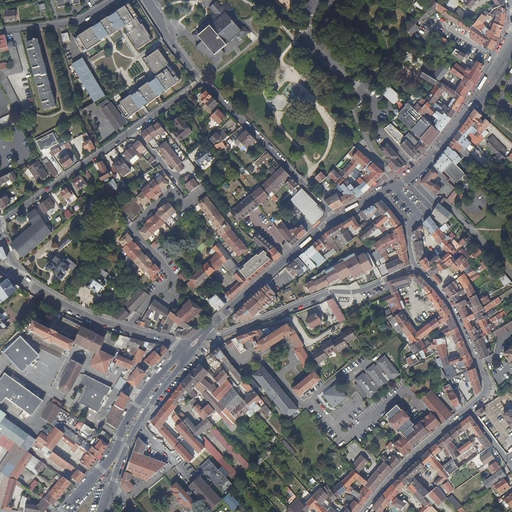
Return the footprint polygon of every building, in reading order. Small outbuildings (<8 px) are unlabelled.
[(447,9),(433,0),(422,10),(416,16),(423,23),(425,21),(432,14),(433,12),(434,11),(436,9),(438,11),(437,12),(439,13),(440,12),(442,14),(442,15),(447,9)] [(465,0),(463,4),(470,10),(470,9),(478,0),(493,0),(495,2),(496,4),(491,7),(492,10),(499,7),(504,5),(502,0),(465,0)] [(422,9),(424,4),(415,1),(413,6),(422,9)] [(250,33),(246,28),(242,28),(239,28),(235,24),(237,22),(239,21),(240,17),(234,10),(232,10),(226,3),(220,8),(215,2),(208,8),(213,14),(209,17),(210,20),(206,24),(206,26),(202,30),(200,29),(192,35),(200,44),(201,46),(197,49),(203,56),(205,54),(208,58),(211,59),(214,62),(217,63),(222,59),(222,55),(225,53),(221,50),(234,39),(239,35),(242,39),(250,33)] [(139,21),(137,18),(138,17),(130,5),(126,7),(125,6),(100,22),(101,23),(99,25),(107,37),(108,36),(109,37),(118,31),(117,30),(121,27),(122,28),(125,27),(129,33),(128,33),(128,34),(143,24),(142,24),(141,25),(139,21)] [(505,19),(505,12),(505,8),(505,6),(503,7),(503,8),(501,8),(500,12),(499,12),(495,20),(504,23),(505,19)] [(492,15),(496,10),(497,11),(499,7),(492,10),(488,14),(490,16),(491,17),(493,18),(495,18),(495,17),(492,15)] [(462,19),(447,9),(442,15),(448,19),(457,25),(458,24),(462,19)] [(16,21),(15,11),(5,12),(6,22),(16,21)] [(483,24),(490,16),(488,14),(485,17),(482,15),(477,20),(483,24)] [(421,26),(423,23),(416,16),(415,18),(404,28),(411,37),(420,27),(421,26)] [(475,37),(480,31),(478,29),(472,26),(471,27),(462,19),(458,24),(475,37)] [(484,25),(483,24),(477,20),(472,26),(478,29),(481,26),(483,27),(484,25)] [(430,29),(423,23),(421,26),(420,27),(427,33),(428,32),(430,29)] [(500,34),(502,30),(503,27),(494,23),(490,31),(497,36),(499,37),(500,34)] [(151,37),(143,24),(128,34),(135,44),(138,49),(151,41),(150,38),(151,37)] [(101,40),(107,37),(99,25),(93,28),(93,27),(78,36),(79,37),(75,40),(83,52),(86,50),(87,51),(102,42),(101,40)] [(447,40),(451,33),(444,29),(440,35),(447,40)] [(496,41),(482,32),(480,31),(475,37),(477,38),(478,37),(479,36),(486,40),(484,43),(483,44),(492,49),(496,43),(497,42),(496,41)] [(497,36),(490,31),(482,31),(482,32),(496,41),(497,42),(498,39),(499,37),(497,36)] [(70,41),(68,33),(61,34),(64,42),(70,41)] [(9,48),(7,44),(5,35),(0,36),(3,45),(0,46),(2,52),(9,50),(9,48)] [(446,41),(447,40),(440,35),(436,41),(443,46),(446,41)] [(47,72),(38,39),(26,42),(29,51),(33,67),(38,85),(45,109),(56,106),(51,89),(47,72)] [(459,46),(447,40),(445,45),(447,46),(450,48),(451,46),(457,49),(459,46)] [(12,89),(6,77),(22,71),(19,58),(15,46),(14,47),(9,48),(9,50),(11,56),(14,67),(7,69),(0,71),(0,80),(2,84),(18,115),(24,112),(12,89)] [(172,72),(167,64),(168,63),(159,50),(146,59),(149,64),(148,65),(154,74),(155,73),(158,76),(156,77),(157,79),(150,84),(149,82),(138,90),(139,91),(131,96),(131,95),(120,103),(120,104),(117,106),(121,113),(125,118),(129,116),(129,117),(140,109),(139,108),(147,103),(147,104),(159,97),(158,96),(165,91),(166,92),(178,83),(177,82),(180,80),(173,71),(172,72)] [(435,58),(427,53),(425,51),(422,55),(424,56),(425,57),(431,62),(435,58)] [(468,58),(471,54),(468,52),(466,55),(459,52),(458,55),(457,56),(463,60),(465,57),(468,58)] [(418,58),(416,56),(412,53),(409,56),(416,61),(418,58)] [(437,65),(440,61),(435,58),(431,62),(431,63),(433,64),(436,66),(437,65)] [(98,84),(82,59),(72,65),(74,68),(81,80),(86,89),(94,102),(95,102),(98,100),(105,96),(98,84)] [(453,67),(442,59),(440,61),(437,65),(439,66),(440,66),(441,66),(448,70),(449,71),(451,72),(455,74),(463,80),(462,82),(470,89),(474,82),(453,68),(453,67)] [(480,72),(484,65),(477,62),(476,63),(473,68),(480,72)] [(474,82),(480,72),(473,68),(471,71),(470,71),(469,72),(459,65),(456,64),(453,67),(453,68),(474,82)] [(448,70),(441,66),(440,66),(439,66),(437,65),(436,66),(434,69),(435,70),(434,72),(435,73),(434,75),(432,78),(439,82),(440,82),(441,79),(448,70)] [(419,78),(406,68),(400,75),(413,86),(419,78)] [(439,82),(432,78),(423,72),(420,76),(429,81),(432,83),(433,84),(436,86),(439,82)] [(464,98),(456,92),(450,88),(442,84),(440,82),(439,82),(436,86),(444,91),(454,98),(461,103),(464,98)] [(464,98),(470,89),(462,82),(456,92),(464,98)] [(401,98),(386,84),(379,91),(395,105),(401,98)] [(444,91),(436,86),(433,88),(430,93),(438,98),(444,91)] [(211,97),(205,91),(200,96),(202,98),(201,99),(205,103),(211,97)] [(437,101),(438,98),(430,93),(428,96),(426,99),(427,100),(434,105),(435,103),(437,101)] [(411,102),(415,97),(412,95),(407,101),(410,104),(411,102)] [(212,109),(218,103),(211,97),(205,103),(212,109)] [(443,115),(432,107),(426,101),(422,98),(421,100),(415,106),(411,102),(410,104),(424,117),(425,116),(424,115),(428,111),(429,112),(432,115),(436,118),(434,121),(436,124),(434,126),(441,132),(451,119),(444,113),(443,115)] [(455,112),(461,103),(454,98),(448,106),(448,107),(455,112)] [(125,118),(121,113),(119,115),(111,103),(110,103),(108,99),(99,106),(101,109),(102,110),(116,130),(119,128),(120,128),(121,130),(124,128),(123,126),(128,122),(125,118)] [(81,116),(97,106),(95,102),(94,102),(79,111),(81,116)] [(455,112),(448,107),(444,104),(441,108),(435,103),(434,105),(432,107),(443,115),(444,113),(451,119),(455,112)] [(434,126),(424,117),(410,104),(406,108),(413,114),(423,124),(417,131),(425,138),(423,140),(423,141),(424,143),(429,147),(441,132),(434,126)] [(192,120),(203,108),(202,106),(200,108),(190,118),(192,120)] [(413,114),(406,108),(402,112),(396,116),(403,122),(407,117),(409,119),(413,114)] [(226,117),(218,109),(209,118),(211,119),(213,117),(216,120),(218,122),(220,124),(226,117)] [(480,137),(489,126),(491,124),(487,120),(484,123),(480,119),(482,116),(476,110),(460,131),(469,140),(470,140),(474,143),(477,140),(478,141),(481,138),(480,137)] [(179,142),(192,131),(186,124),(185,124),(179,116),(173,121),(179,129),(173,134),(179,142)] [(166,132),(158,122),(152,127),(159,135),(160,136),(165,132),(166,132)] [(409,133),(412,130),(405,123),(398,131),(407,141),(423,156),(424,154),(429,147),(424,143),(423,141),(423,140),(422,139),(420,141),(419,143),(418,141),(409,133)] [(407,141),(398,131),(391,124),(384,129),(389,135),(394,140),(401,146),(407,141)] [(159,135),(152,127),(151,125),(146,130),(153,139),(159,135)] [(153,139),(146,130),(140,134),(148,143),(153,139)] [(255,140),(246,130),(235,141),(241,147),(244,144),(247,148),(255,140)] [(227,137),(229,135),(225,131),(220,136),(221,137),(217,141),(218,142),(222,140),(227,137)] [(466,144),(469,140),(460,131),(460,132),(455,138),(473,156),(477,160),(480,164),(483,161),(472,151),(470,149),(466,144)] [(217,141),(221,137),(220,136),(216,132),(210,138),(215,143),(217,141)] [(217,149),(225,145),(225,144),(229,141),(227,137),(222,140),(218,142),(210,146),(214,152),(215,152),(217,149)] [(497,169),(502,164),(504,166),(507,162),(509,165),(511,162),(511,155),(510,158),(509,156),(507,159),(504,156),(508,152),(493,137),(488,142),(490,143),(500,154),(497,156),(492,162),(481,150),(480,151),(484,156),(485,157),(496,168),(497,169)] [(477,160),(473,156),(455,138),(449,146),(456,152),(458,154),(460,151),(464,154),(465,155),(474,164),(477,160)] [(94,148),(90,140),(89,141),(86,142),(83,144),(85,149),(88,147),(89,151),(94,148)] [(145,149),(139,141),(138,141),(133,145),(140,154),(145,149)] [(423,156),(407,141),(401,146),(414,159),(415,159),(418,159),(423,156)] [(162,153),(170,147),(165,142),(159,146),(157,147),(162,153)] [(500,154),(490,143),(487,146),(497,156),(500,154)] [(140,154),(133,145),(127,151),(122,155),(127,160),(128,159),(129,161),(137,154),(139,156),(141,154),(140,154)] [(452,160),(458,154),(456,152),(449,146),(445,151),(445,152),(452,160)] [(52,156),(60,151),(58,147),(50,152),(52,156)] [(175,155),(170,147),(162,153),(161,154),(165,158),(164,159),(166,162),(175,155)] [(352,157),(358,150),(354,147),(352,149),(348,154),(352,158),(352,157)] [(213,157),(211,155),(212,154),(208,148),(194,159),(198,165),(205,160),(207,162),(213,157)] [(365,167),(371,161),(369,159),(367,161),(365,160),(363,162),(362,161),(360,163),(359,162),(360,161),(357,159),(362,154),(358,150),(352,157),(354,158),(355,159),(353,161),(352,160),(350,163),(356,168),(359,170),(363,166),(365,167)] [(405,164),(398,157),(395,153),(393,151),(389,155),(394,155),(387,162),(389,164),(397,157),(404,164),(405,164)] [(452,160),(445,152),(434,166),(442,174),(446,171),(458,183),(463,178),(466,181),(470,177),(469,177),(467,174),(461,168),(457,164),(452,160)] [(369,159),(362,154),(357,159),(360,161),(359,162),(360,163),(362,161),(363,162),(365,160),(367,161),(369,159)] [(65,168),(73,163),(68,155),(63,159),(61,155),(57,158),(58,158),(65,168)] [(181,162),(175,155),(166,162),(168,165),(170,164),(173,168),(174,167),(177,165),(180,163),(181,162)] [(261,171),(271,162),(264,155),(254,164),(261,171)] [(404,164),(397,157),(389,164),(394,169),(396,171),(406,166),(406,165),(405,164),(404,164)] [(128,167),(121,158),(112,165),(119,174),(128,167)] [(58,175),(47,159),(43,162),(54,178),(58,175)] [(152,166),(150,164),(147,161),(146,159),(143,162),(151,171),(155,169),(152,166)] [(106,171),(102,161),(97,163),(102,173),(106,171)] [(381,170),(371,161),(365,167),(366,169),(369,171),(367,173),(376,182),(384,173),(381,170)] [(46,176),(41,170),(42,169),(38,162),(28,169),(38,182),(46,176)] [(346,179),(356,168),(350,163),(342,172),(340,175),(340,176),(335,182),(338,184),(340,187),(345,182),(350,191),(352,189),(357,198),(365,193),(370,187),(361,177),(358,180),(361,184),(354,188),(353,186),(352,184),(354,183),(352,180),(350,181),(348,179),(347,180),(346,179)] [(291,177),(279,164),(276,167),(275,165),(263,176),(267,180),(260,187),(267,194),(291,177)] [(253,170),(249,165),(245,169),(249,174),(253,170)] [(340,175),(342,172),(337,166),(328,175),(334,180),(335,182),(340,176),(340,175)] [(489,173),(483,167),(482,169),(488,175),(490,174),(489,173)] [(376,182),(367,173),(369,171),(366,169),(363,172),(365,174),(361,177),(370,187),(376,182)] [(246,179),(244,173),(245,172),(243,170),(236,178),(241,184),(246,179)] [(434,180),(438,175),(436,174),(436,173),(431,170),(421,183),(434,193),(435,194),(441,188),(437,184),(435,186),(430,182),(433,179),(434,180)] [(16,177),(12,172),(0,178),(0,181),(2,185),(12,179),(13,180),(16,177)] [(320,183),(326,177),(321,172),(315,178),(320,183)] [(166,181),(169,178),(165,173),(155,181),(162,189),(162,190),(168,185),(166,181)] [(84,181),(80,176),(72,181),(76,186),(84,181)] [(298,184),(291,177),(267,194),(269,196),(274,202),(277,199),(274,195),(285,185),(290,190),(298,184)] [(199,185),(193,178),(192,178),(189,181),(186,183),(185,184),(190,191),(199,185)] [(120,190),(113,179),(111,180),(119,191),(120,190)] [(119,191),(111,180),(108,182),(107,184),(115,194),(119,191)] [(162,189),(155,181),(154,180),(148,186),(157,197),(160,194),(158,192),(162,189)] [(79,190),(87,184),(84,181),(76,186),(79,190)] [(348,203),(357,198),(352,189),(350,191),(345,182),(340,187),(338,184),(334,188),(338,192),(339,191),(342,193),(343,193),(344,195),(342,197),(340,195),(339,196),(337,194),(324,201),(333,210),(348,203)] [(157,197),(148,186),(142,191),(143,192),(150,200),(153,197),(155,199),(157,197)] [(74,194),(69,187),(67,188),(65,188),(63,190),(63,191),(61,192),(67,201),(70,199),(69,197),(72,195),(74,194)] [(269,196),(267,194),(260,187),(250,195),(258,205),(261,203),(263,205),(268,201),(266,199),(269,196)] [(300,226),(301,225),(307,231),(324,215),(325,212),(314,202),(301,188),(283,207),(286,211),(288,213),(292,217),(296,221),(299,219),(301,221),(298,224),(300,226)] [(459,197),(462,194),(457,190),(449,198),(454,203),(459,197)] [(15,201),(15,200),(15,199),(15,198),(14,198),(13,197),(12,197),(10,198),(9,199),(4,192),(0,194),(0,204),(3,209),(11,204),(14,202),(15,201)] [(150,200),(143,192),(134,199),(139,205),(141,202),(144,205),(150,200)] [(238,222),(258,205),(250,195),(230,212),(238,222)] [(86,203),(82,197),(77,199),(82,206),(86,203)] [(211,202),(207,197),(198,203),(202,209),(211,202)] [(143,209),(139,205),(134,199),(133,198),(122,208),(131,220),(137,215),(137,214),(143,209)] [(54,209),(47,200),(39,206),(45,214),(51,209),(52,210),(54,209)] [(384,214),(390,209),(388,207),(381,200),(372,205),(360,213),(359,213),(364,219),(366,220),(372,216),(374,218),(379,215),(380,217),(374,223),(378,228),(383,224),(388,219),(384,214)] [(176,212),(168,202),(165,205),(163,203),(160,206),(170,217),(176,212)] [(206,214),(215,207),(211,202),(202,209),(206,214)] [(454,216),(452,214),(448,209),(445,207),(439,203),(437,207),(434,211),(433,214),(437,217),(436,219),(442,224),(441,225),(442,226),(445,224),(447,222),(453,217),(454,216)] [(170,217),(160,206),(157,208),(159,210),(156,213),(157,214),(164,222),(170,217)] [(210,219),(219,212),(215,207),(206,214),(210,219)] [(398,220),(395,215),(390,210),(390,209),(384,214),(388,219),(383,224),(387,230),(391,226),(388,222),(389,221),(391,223),(390,224),(391,225),(392,224),(394,226),(396,229),(402,226),(398,220)] [(24,257),(52,233),(36,210),(27,216),(34,225),(27,231),(12,244),(24,257)] [(214,224),(223,218),(219,212),(210,219),(214,224)] [(164,222),(157,214),(153,217),(151,215),(148,217),(158,229),(164,223),(164,222)] [(439,229),(441,228),(438,225),(434,222),(431,216),(429,218),(425,222),(424,224),(430,231),(430,232),(433,235),(439,229)] [(133,223),(128,217),(124,221),(129,227),(133,223)] [(158,229),(148,217),(146,220),(147,222),(144,225),(145,226),(152,234),(158,229)] [(287,227),(284,224),(283,223),(279,217),(273,222),(279,230),(286,239),(286,240),(287,241),(287,242),(282,246),(286,251),(300,239),(294,233),(293,234),(292,234),(287,227)] [(359,226),(358,223),(355,220),(354,217),(350,219),(343,223),(347,230),(348,232),(348,233),(360,226),(359,226)] [(218,230),(227,223),(223,218),(214,224),(218,230)] [(363,232),(369,226),(366,222),(359,226),(360,226),(360,228),(363,232)] [(451,226),(447,222),(445,224),(442,226),(441,228),(439,229),(443,233),(448,228),(449,228),(451,226)] [(222,236),(231,229),(231,228),(227,223),(218,230),(217,230),(222,236)] [(347,230),(343,223),(341,224),(334,229),(338,234),(339,237),(343,234),(348,232),(347,230)] [(370,235),(378,228),(374,223),(369,226),(363,232),(359,235),(364,240),(366,239),(368,241),(369,240),(372,237),(370,235)] [(300,239),(308,232),(307,231),(301,225),(300,226),(295,231),(290,225),(287,227),(292,234),(293,234),(294,233),(300,239)] [(152,234),(145,226),(139,231),(146,240),(152,235),(152,234)] [(405,241),(404,235),(402,226),(396,229),(395,230),(393,231),(394,233),(390,235),(393,241),(396,239),(398,246),(406,242),(405,241)] [(422,239),(421,232),(421,231),(421,230),(423,230),(421,226),(421,227),(416,230),(412,233),(413,236),(415,242),(423,241),(422,239)] [(226,241),(235,234),(231,229),(222,236),(226,241)] [(340,250),(333,240),(334,240),(332,238),(336,235),(338,234),(334,229),(327,232),(323,237),(327,242),(329,243),(333,249),(336,253),(339,251),(340,250)] [(436,240),(443,233),(439,229),(433,235),(434,238),(436,240)] [(467,234),(462,229),(457,234),(460,237),(464,233),(466,235),(467,234)] [(276,249),(253,230),(248,235),(258,245),(260,247),(263,249),(268,254),(267,255),(271,258),(275,254),(273,253),(276,249)] [(352,240),(353,240),(349,235),(348,233),(348,232),(343,234),(339,237),(340,238),(343,242),(345,246),(351,241),(352,240)] [(440,244),(448,237),(445,234),(444,235),(443,233),(436,240),(439,244),(440,244)] [(131,241),(133,240),(128,234),(124,237),(121,235),(116,240),(118,242),(119,241),(124,247),(131,241)] [(230,246),(239,239),(235,234),(226,241),(230,246)] [(370,244),(368,241),(366,239),(364,240),(359,235),(356,237),(353,240),(354,241),(355,241),(359,245),(361,242),(365,247),(370,244)] [(393,241),(390,235),(380,240),(379,241),(373,246),(376,251),(383,246),(388,244),(391,242),(393,241)] [(453,239),(449,235),(448,236),(448,237),(440,244),(444,248),(449,243),(453,239)] [(60,249),(72,239),(69,236),(57,246),(60,249)] [(463,245),(470,239),(467,236),(461,241),(460,242),(463,245)] [(345,246),(343,242),(340,238),(335,241),(339,247),(341,250),(343,248),(345,247),(345,246)] [(154,248),(160,242),(159,241),(157,239),(151,245),(154,248)] [(234,251),(244,244),(240,239),(239,239),(230,246),(234,251)] [(324,245),(320,239),(316,243),(313,245),(318,251),(324,245)] [(407,254),(407,251),(407,250),(407,247),(406,242),(398,246),(396,239),(393,241),(391,242),(388,244),(383,246),(376,251),(369,255),(371,258),(379,253),(380,254),(382,252),(385,251),(389,248),(393,246),(395,245),(400,259),(385,266),(389,274),(409,265),(407,254)] [(461,247),(455,240),(450,244),(445,249),(445,250),(449,253),(450,253),(452,255),(461,247)] [(128,255),(139,245),(137,242),(134,244),(131,241),(124,247),(122,249),(128,255)] [(424,246),(423,241),(415,242),(415,243),(416,249),(416,252),(424,250),(424,246)] [(333,249),(329,243),(327,242),(324,245),(330,251),(333,249)] [(239,268),(230,256),(219,243),(215,246),(212,249),(209,251),(214,257),(217,255),(223,263),(233,275),(234,277),(239,282),(226,294),(231,300),(250,283),(241,270),(239,268)] [(248,249),(244,244),(234,251),(238,256),(248,249)] [(134,261),(143,253),(139,250),(142,248),(139,245),(128,255),(134,261)] [(321,254),(319,252),(318,251),(313,245),(308,250),(305,252),(311,260),(317,266),(321,263),(314,255),(316,253),(318,256),(321,254)] [(376,251),(373,246),(372,245),(364,250),(362,251),(365,255),(367,257),(369,255),(376,251)] [(478,255),(482,251),(479,247),(474,252),(474,253),(472,254),(473,254),(476,257),(478,255)] [(250,283),(274,262),(271,258),(267,255),(268,254),(263,249),(254,258),(241,270),(250,283)] [(274,262),(282,255),(276,249),(273,253),(275,254),(271,258),(274,262)] [(327,259),(334,254),(336,253),(333,249),(330,251),(323,257),(326,260),(327,259)] [(427,257),(425,254),(424,252),(424,250),(416,252),(417,257),(418,258),(419,260),(420,262),(427,257)] [(317,266),(311,260),(305,252),(300,257),(312,270),(317,266)] [(366,260),(362,252),(354,257),(357,264),(366,260)] [(467,260),(470,256),(469,255),(467,252),(463,256),(458,262),(461,266),(462,265),(467,260)] [(139,267),(150,257),(148,254),(146,256),(143,253),(134,261),(139,267)] [(445,263),(453,257),(452,255),(450,253),(449,253),(444,256),(441,259),(445,263)] [(223,263),(217,255),(214,257),(221,265),(223,263)] [(437,263),(441,259),(439,256),(436,258),(434,259),(436,262),(433,264),(434,265),(437,263)] [(147,272),(154,265),(151,262),(153,260),(150,257),(139,267),(145,273),(147,272)] [(216,270),(221,265),(214,257),(202,269),(209,276),(216,270)] [(357,264),(354,257),(344,261),(352,278),(352,279),(362,274),(357,264)] [(433,264),(431,261),(430,261),(429,260),(427,257),(420,262),(422,264),(425,269),(427,271),(431,268),(433,267),(434,265),(433,264)] [(451,266),(457,261),(453,257),(445,263),(448,267),(450,265),(451,266)] [(487,263),(491,261),(488,257),(481,263),(483,266),(486,264),(487,263)] [(291,277),(304,267),(298,259),(285,269),(291,277)] [(441,272),(448,267),(445,263),(441,259),(437,263),(434,265),(440,271),(441,272)] [(63,273),(69,268),(66,265),(67,264),(65,262),(63,263),(60,260),(52,269),(56,273),(57,273),(58,274),(57,275),(61,278),(64,274),(63,273)] [(371,270),(366,260),(357,264),(362,274),(371,270)] [(469,263),(467,260),(462,265),(461,266),(460,267),(460,269),(462,272),(465,270),(470,266),(471,265),(469,263)] [(352,278),(344,261),(331,268),(339,282),(339,284),(352,278)] [(461,266),(458,262),(457,261),(451,266),(456,271),(460,269),(460,267),(461,266)] [(156,274),(160,270),(155,264),(154,265),(147,272),(152,278),(150,279),(153,282),(158,277),(156,274)] [(436,275),(440,271),(434,265),(433,267),(431,268),(427,271),(428,272),(437,283),(440,280),(436,275)] [(473,271),(470,266),(465,270),(467,274),(473,271)] [(339,282),(331,268),(321,273),(328,285),(329,287),(339,282)] [(209,276),(202,269),(190,279),(191,281),(197,287),(203,282),(206,279),(209,276)] [(188,277),(183,272),(177,276),(183,283),(188,277)] [(328,285),(322,273),(309,280),(310,281),(315,291),(316,292),(328,285)] [(480,276),(478,273),(476,275),(475,274),(470,276),(470,275),(468,276),(470,279),(472,281),(480,276)] [(411,281),(411,274),(387,282),(392,294),(397,292),(398,291),(397,288),(396,286),(403,284),(411,281)] [(471,285),(465,274),(459,278),(465,289),(469,286),(471,285)] [(428,284),(420,276),(415,275),(415,280),(419,285),(422,289),(429,284),(428,284)] [(224,282),(218,276),(214,281),(219,286),(224,282)] [(101,292),(106,285),(95,278),(90,285),(89,284),(88,284),(87,285),(86,286),(86,287),(87,288),(88,289),(89,289),(90,288),(91,288),(98,292),(97,293),(97,294),(97,295),(98,295),(98,296),(99,296),(100,296),(101,296),(101,295),(102,294),(101,293),(101,292)] [(197,287),(191,281),(188,284),(193,290),(197,287)] [(315,291),(310,281),(303,284),(308,294),(315,291)] [(460,291),(457,286),(454,282),(453,282),(449,285),(448,285),(447,285),(442,288),(445,292),(448,294),(451,298),(451,297),(456,293),(460,291)] [(435,291),(433,289),(429,284),(422,289),(424,292),(428,296),(432,293),(435,291)] [(477,295),(474,290),(471,285),(469,286),(465,289),(466,290),(470,297),(470,298),(477,295)] [(0,296),(3,301),(19,288),(20,288),(17,286),(12,289),(10,287),(0,294),(0,296)] [(274,300),(264,286),(259,290),(271,303),(269,304),(271,306),(276,302),(274,300)] [(124,321),(149,295),(140,288),(139,289),(139,290),(113,317),(124,321)] [(271,303),(259,290),(251,297),(261,309),(262,310),(271,303)] [(460,299),(458,296),(460,295),(461,296),(462,295),(466,293),(463,290),(461,292),(460,291),(456,293),(451,297),(453,300),(454,302),(458,300),(460,299)] [(395,301),(395,300),(401,297),(400,295),(398,291),(397,292),(392,294),(389,295),(380,300),(383,307),(384,306),(388,304),(389,304),(390,303),(395,301)] [(442,300),(441,298),(436,292),(435,291),(432,293),(428,296),(426,297),(432,304),(434,306),(442,300)] [(227,304),(222,298),(217,293),(215,294),(213,293),(207,298),(209,300),(208,301),(218,311),(227,304)] [(231,300),(226,294),(222,298),(227,304),(231,300)] [(482,305),(480,299),(478,296),(479,295),(479,294),(477,295),(470,298),(471,300),(468,302),(468,303),(468,305),(469,305),(472,304),(475,308),(482,305)] [(490,301),(487,295),(483,298),(480,299),(482,305),(490,301)] [(261,309),(251,297),(241,305),(242,306),(251,317),(261,309)] [(405,308),(401,297),(395,300),(395,301),(390,303),(389,304),(392,312),(393,312),(400,309),(401,310),(405,308)] [(502,301),(499,297),(493,301),(495,306),(502,301)] [(340,308),(334,299),(334,298),(333,298),(330,300),(321,304),(318,305),(320,310),(327,307),(328,307),(329,307),(331,306),(332,307),(338,318),(341,323),(343,322),(347,319),(346,318),(344,315),(340,308)] [(187,324),(203,309),(190,300),(183,307),(184,308),(176,315),(187,324)] [(437,310),(445,304),(443,300),(442,300),(434,306),(437,309),(437,310)] [(465,306),(468,305),(468,303),(468,302),(466,300),(460,303),(456,304),(458,307),(459,310),(461,313),(463,318),(463,319),(473,314),(472,312),(471,313),(471,312),(468,313),(465,306)] [(150,320),(146,318),(153,308),(160,313),(163,309),(162,308),(163,307),(154,301),(145,314),(141,321),(145,322),(143,327),(147,328),(150,320)] [(484,316),(483,314),(495,306),(493,301),(489,304),(483,308),(483,309),(482,310),(475,313),(473,314),(463,319),(465,324),(467,328),(469,332),(476,329),(474,324),(473,323),(471,325),(469,322),(471,321),(471,320),(473,319),(473,317),(474,317),(477,322),(476,323),(478,326),(480,325),(479,321),(485,318),(486,320),(488,318),(486,315),(484,316)] [(443,311),(448,308),(448,307),(445,304),(437,310),(439,312),(441,314),(443,317),(446,314),(443,311)] [(475,313),(482,310),(483,309),(483,308),(482,305),(475,308),(472,304),(469,305),(470,308),(471,308),(472,309),(473,309),(475,313)] [(253,319),(251,317),(242,306),(232,315),(235,324),(239,322),(240,324),(253,319)] [(170,313),(167,310),(163,307),(162,308),(163,309),(160,313),(164,316),(164,317),(163,319),(157,331),(161,333),(164,325),(167,316),(170,313)] [(447,319),(452,315),(451,312),(448,308),(443,311),(446,314),(443,317),(441,314),(438,317),(437,318),(441,324),(447,319)] [(187,324),(176,315),(170,311),(170,313),(167,316),(181,326),(184,328),(181,332),(179,332),(177,331),(176,332),(175,333),(175,337),(186,338),(189,337),(190,337),(197,331),(187,324)] [(404,327),(410,322),(407,318),(402,311),(392,315),(393,318),(390,321),(392,324),(395,327),(395,328),(400,324),(403,328),(404,327)] [(499,320),(505,316),(502,312),(495,316),(496,318),(498,320),(499,320)] [(322,320),(318,314),(315,316),(314,315),(305,321),(308,325),(306,326),(308,328),(309,327),(310,329),(320,323),(319,322),(322,320)] [(457,327),(457,325),(453,317),(452,315),(447,319),(441,324),(439,325),(440,327),(447,323),(449,327),(443,330),(444,332),(437,335),(433,336),(433,338),(442,335),(445,335),(447,335),(446,333),(457,327)] [(103,338),(63,318),(55,333),(31,321),(28,326),(26,325),(24,329),(36,334),(43,339),(43,340),(50,343),(51,342),(64,349),(67,350),(71,345),(72,342),(95,354),(89,366),(104,374),(105,372),(107,373),(107,372),(108,372),(109,371),(114,363),(129,370),(134,363),(131,362),(116,354),(115,359),(113,363),(110,361),(112,358),(97,350),(103,338)] [(441,324),(437,318),(433,321),(429,323),(433,330),(439,325),(441,324)] [(489,326),(486,320),(485,318),(479,321),(480,325),(482,328),(485,327),(486,329),(489,327),(489,326)] [(511,328),(511,320),(507,324),(494,332),(495,334),(496,337),(497,338),(511,329),(511,328)] [(247,341),(252,339),(257,347),(256,347),(259,351),(262,349),(263,351),(269,347),(280,340),(288,335),(292,333),(293,335),(290,337),(297,348),(298,350),(296,351),(303,362),(306,368),(313,364),(304,349),(303,347),(305,346),(301,340),(296,330),(294,328),(290,321),(285,323),(284,325),(277,328),(271,332),(263,337),(259,330),(254,332),(252,332),(245,335),(235,339),(228,342),(226,343),(229,348),(232,345),(234,343),(242,352),(247,350),(244,347),(245,346),(243,343),(247,341)] [(416,331),(414,328),(414,327),(413,326),(411,324),(411,323),(410,322),(404,327),(403,328),(398,332),(399,333),(401,336),(405,333),(408,337),(416,331)] [(421,339),(430,332),(433,330),(429,323),(427,325),(420,330),(417,332),(418,334),(410,340),(413,344),(417,342),(421,339)] [(491,334),(492,333),(491,330),(496,327),(493,323),(489,326),(489,327),(486,329),(485,327),(482,328),(482,329),(483,331),(484,333),(480,335),(479,334),(472,338),(473,338),(474,341),(475,342),(484,337),(486,336),(491,334)] [(357,337),(355,333),(354,332),(352,327),(342,333),(343,335),(348,343),(357,337)] [(452,335),(460,331),(457,327),(446,333),(447,335),(448,337),(451,335),(452,335)] [(479,334),(477,330),(476,329),(469,332),(471,335),(472,338),(479,334)] [(410,340),(418,334),(417,332),(416,331),(408,337),(410,339),(410,340)] [(463,340),(461,336),(461,335),(460,331),(452,335),(453,337),(456,343),(463,340)] [(64,349),(51,342),(50,343),(43,340),(43,339),(36,334),(30,344),(55,357),(59,359),(64,349)] [(349,345),(348,343),(343,335),(333,341),(338,349),(339,351),(349,345)] [(34,359),(35,355),(36,354),(19,336),(11,344),(18,351),(11,358),(13,360),(11,362),(21,372),(24,369),(22,367),(24,366),(25,367),(34,359)] [(488,341),(486,336),(484,337),(475,342),(478,348),(479,350),(486,346),(486,345),(487,344),(486,342),(488,341)] [(142,347),(143,341),(139,340),(129,337),(127,345),(131,346),(130,350),(135,353),(137,349),(138,348),(140,347),(142,347)] [(446,343),(445,337),(434,340),(434,342),(431,343),(432,346),(436,345),(438,344),(446,343)] [(333,341),(332,339),(322,345),(323,347),(328,355),(338,349),(333,341)] [(427,345),(425,342),(423,343),(421,339),(417,342),(420,346),(422,348),(427,345)] [(458,348),(465,345),(463,341),(463,340),(456,343),(456,344),(458,348)] [(153,349),(155,344),(143,341),(142,347),(140,347),(138,348),(137,349),(135,353),(131,362),(134,363),(135,363),(138,364),(144,353),(140,351),(143,347),(144,348),(147,349),(148,349),(149,350),(149,351),(148,352),(150,354),(143,361),(150,367),(159,357),(153,352),(153,349)] [(11,358),(18,351),(11,344),(10,342),(0,351),(0,367),(9,360),(11,358)] [(422,348),(420,346),(417,342),(413,344),(410,347),(414,352),(415,352),(422,348)] [(242,352),(234,343),(232,345),(240,354),(242,352)] [(447,353),(446,343),(438,344),(436,345),(438,351),(439,354),(438,354),(438,356),(440,355),(440,358),(447,355),(447,353)] [(468,353),(466,348),(465,345),(458,348),(460,352),(461,356),(468,353)] [(159,357),(167,350),(162,346),(161,346),(159,348),(158,347),(155,349),(153,349),(153,352),(159,357)] [(489,353),(493,352),(492,350),(491,350),(490,348),(487,349),(486,346),(479,350),(480,351),(482,356),(483,359),(484,359),(490,355),(489,353)] [(224,353),(221,349),(219,347),(218,348),(210,355),(215,361),(218,358),(219,357),(222,359),(226,356),(224,353)] [(328,355),(323,347),(313,353),(319,363),(329,357),(328,355)] [(464,362),(471,358),(469,353),(468,353),(461,356),(462,357),(457,359),(456,358),(455,358),(455,357),(449,360),(450,364),(451,365),(455,363),(463,360),(464,362)] [(209,365),(215,361),(210,355),(207,358),(201,363),(208,372),(211,368),(209,365)] [(381,389),(389,383),(388,382),(391,380),(392,381),(400,374),(385,355),(377,362),(378,363),(375,366),(374,364),(366,370),(367,372),(364,374),(363,373),(355,380),(357,382),(354,385),(365,398),(368,396),(370,399),(379,392),(377,391),(380,388),(381,389)] [(449,364),(448,360),(447,355),(440,358),(442,364),(443,365),(443,366),(449,364)] [(233,365),(231,362),(227,358),(226,356),(222,359),(230,368),(231,366),(232,366),(233,365)] [(413,363),(410,357),(406,359),(407,360),(409,365),(410,366),(415,363),(415,362),(413,363)] [(477,374),(476,369),(475,367),(474,364),(472,360),(471,358),(464,362),(467,371),(464,372),(467,381),(471,380),(476,395),(477,394),(482,389),(480,385),(478,377),(477,374)] [(71,388),(82,366),(71,360),(71,361),(69,364),(61,379),(59,384),(59,385),(59,387),(59,389),(60,390),(62,391),(63,392),(65,392),(67,392),(68,391),(70,390),(71,388)] [(215,379),(223,370),(225,369),(223,366),(220,362),(217,361),(215,361),(209,365),(211,368),(208,372),(209,372),(210,373),(212,376),(215,379)] [(204,377),(209,372),(208,372),(201,363),(200,364),(192,372),(191,373),(199,382),(201,380),(204,377)] [(453,374),(449,364),(443,366),(441,368),(444,374),(446,377),(446,378),(453,374)] [(246,380),(240,373),(237,369),(233,365),(232,366),(231,366),(234,368),(234,370),(233,371),(235,373),(238,376),(238,377),(238,378),(239,379),(239,381),(242,384),(246,380)] [(134,388),(144,373),(135,367),(126,381),(128,383),(130,384),(132,386),(134,388)] [(299,409),(264,367),(254,375),(266,389),(288,418),(299,409)] [(446,377),(444,374),(441,368),(437,370),(442,379),(446,377)] [(221,385),(227,379),(229,377),(223,370),(215,379),(216,380),(218,382),(221,385)] [(300,396),(321,379),(315,371),(294,389),(300,396)] [(42,401),(3,372),(0,376),(0,395),(1,394),(4,397),(31,416),(42,401)] [(195,386),(199,382),(191,373),(186,378),(181,384),(186,389),(188,392),(189,393),(192,396),(194,394),(191,391),(195,386)] [(84,386),(89,377),(84,375),(79,384),(84,386)] [(103,405),(102,404),(105,396),(107,397),(111,389),(89,377),(84,386),(86,387),(78,403),(99,414),(103,405)] [(217,389),(213,386),(204,377),(201,380),(199,382),(200,382),(206,388),(208,390),(212,394),(212,395),(217,389)] [(260,388),(252,378),(248,382),(250,384),(252,387),(255,391),(256,391),(256,392),(260,388)] [(227,394),(234,387),(229,381),(227,379),(221,385),(217,389),(212,395),(218,400),(220,403),(224,399),(223,398),(227,394)] [(248,391),(252,387),(250,384),(248,382),(246,380),(242,384),(248,391)] [(206,388),(200,382),(199,382),(195,386),(204,394),(208,390),(206,388)] [(456,396),(452,389),(451,387),(450,384),(448,385),(446,382),(443,384),(444,385),(443,386),(448,395),(454,406),(453,408),(455,411),(454,411),(455,413),(456,412),(462,407),(461,404),(456,396)] [(184,397),(188,392),(186,389),(181,384),(179,386),(174,394),(170,398),(170,399),(177,406),(182,400),(184,401),(185,400),(185,398),(184,397)] [(348,398),(336,384),(323,395),(334,408),(348,398)] [(229,396),(236,389),(234,387),(227,394),(229,396)] [(264,397),(261,393),(263,391),(260,388),(256,392),(260,396),(262,399),(263,399),(264,397)] [(465,400),(458,388),(455,390),(464,406),(466,403),(465,400)] [(226,408),(224,406),(220,403),(218,400),(212,395),(212,394),(208,390),(204,394),(203,395),(213,407),(217,411),(213,416),(214,416),(219,422),(221,420),(223,418),(220,414),(226,408)] [(453,415),(431,390),(429,392),(433,396),(424,404),(425,406),(429,410),(431,412),(432,414),(437,419),(441,424),(446,421),(453,415)] [(262,399),(260,396),(256,392),(256,391),(255,391),(245,400),(246,401),(250,406),(251,408),(254,412),(256,414),(262,408),(267,404),(266,404),(262,399)] [(424,404),(433,396),(429,392),(420,400),(422,402),(424,404)] [(122,409),(129,397),(121,393),(118,397),(117,397),(115,401),(116,401),(114,405),(122,410),(122,409)] [(273,405),(265,396),(264,397),(263,399),(270,408),(273,405)] [(228,441),(214,426),(211,422),(208,419),(207,418),(209,417),(215,411),(209,404),(203,409),(199,404),(198,403),(195,400),(193,398),(189,402),(195,408),(203,419),(202,421),(202,422),(198,425),(199,426),(194,430),(192,428),(195,426),(188,418),(181,412),(178,415),(182,420),(191,429),(203,442),(207,448),(212,453),(213,455),(219,461),(223,466),(232,477),(238,483),(239,482),(240,480),(244,476),(238,470),(237,472),(228,463),(220,454),(209,442),(204,437),(203,437),(202,437),(201,437),(202,436),(200,434),(207,428),(209,426),(211,428),(210,430),(210,431),(210,432),(212,434),(215,437),(222,444),(227,449),(232,454),(240,463),(248,472),(249,470),(252,467),(251,466),(246,461),(236,450),(228,441)] [(209,404),(204,398),(198,403),(199,404),(203,409),(209,404)] [(231,414),(245,400),(243,398),(229,411),(230,412),(231,414)] [(60,404),(52,399),(50,402),(58,407),(60,404)] [(164,423),(174,410),(177,406),(170,399),(165,405),(153,420),(151,422),(154,425),(162,432),(165,429),(162,426),(164,423)] [(251,408),(250,406),(246,401),(245,400),(231,414),(238,420),(251,408)] [(50,402),(50,401),(49,403),(44,410),(40,416),(50,424),(57,414),(77,429),(86,435),(90,429),(91,430),(92,429),(79,421),(66,412),(58,407),(50,402)] [(273,412),(272,411),(267,404),(262,408),(269,416),(273,412)] [(122,410),(114,405),(108,413),(118,420),(122,410)] [(411,426),(414,424),(407,417),(408,416),(402,410),(397,405),(392,410),(384,416),(391,425),(396,430),(396,429),(399,432),(400,431),(404,435),(401,438),(394,444),(394,445),(395,445),(400,452),(405,457),(409,452),(412,449),(416,446),(427,437),(436,429),(432,425),(425,417),(425,418),(413,428),(411,426)] [(511,445),(508,440),(496,425),(482,408),(475,412),(486,427),(498,442),(506,453),(509,454),(511,450),(511,445)] [(511,415),(509,410),(501,415),(511,431),(511,415)] [(441,424),(437,419),(432,414),(431,412),(425,417),(432,425),(436,429),(438,428),(441,424)] [(115,429),(118,420),(108,413),(108,414),(106,417),(104,422),(115,429)] [(203,442),(191,429),(182,420),(178,415),(177,414),(172,418),(178,425),(179,425),(184,430),(179,434),(184,439),(187,436),(201,453),(207,448),(203,442)] [(466,430),(471,426),(476,433),(478,437),(477,438),(478,440),(484,447),(486,450),(486,449),(489,447),(490,447),(492,445),(492,444),(483,432),(476,424),(471,417),(470,416),(461,423),(461,424),(463,427),(467,435),(468,434),(466,430)] [(35,440),(3,417),(0,421),(0,432),(3,434),(9,439),(14,443),(26,451),(35,440)] [(93,447),(83,440),(82,441),(66,429),(58,423),(55,422),(52,426),(54,427),(77,444),(79,446),(86,451),(87,452),(96,459),(106,445),(103,442),(99,440),(94,446),(93,447)] [(451,441),(463,432),(465,435),(467,435),(463,427),(461,424),(454,429),(451,431),(448,433),(445,436),(442,439),(445,444),(446,445),(451,441)] [(46,435),(52,427),(49,425),(46,429),(44,428),(41,431),(46,435)] [(327,437),(323,432),(319,427),(318,426),(315,428),(318,431),(316,432),(320,438),(323,436),(325,439),(327,437)] [(77,444),(54,427),(47,436),(48,436),(57,442),(59,439),(71,448),(73,446),(76,449),(78,448),(79,446),(77,444)] [(177,436),(168,428),(166,430),(165,429),(162,432),(166,436),(171,442),(175,438),(179,442),(179,443),(184,439),(179,434),(177,436)] [(57,442),(48,436),(47,436),(47,437),(40,433),(35,440),(38,442),(49,450),(60,458),(62,456),(60,455),(62,453),(62,452),(54,446),(57,442)] [(0,446),(2,448),(9,439),(3,434),(0,438),(0,446)] [(142,451),(147,444),(140,437),(136,443),(137,444),(135,447),(134,451),(141,453),(142,451)] [(461,454),(471,446),(473,445),(470,441),(468,437),(456,447),(457,449),(460,453),(461,454)] [(179,443),(179,442),(175,438),(171,442),(173,445),(180,453),(185,458),(191,464),(194,467),(198,464),(179,443)] [(8,452),(14,443),(9,439),(2,448),(8,452)] [(447,448),(446,445),(445,444),(442,439),(440,440),(435,445),(429,450),(435,456),(443,449),(445,449),(446,448),(447,448)] [(479,455),(486,450),(484,447),(478,440),(476,442),(473,445),(471,446),(476,452),(479,455)] [(389,451),(394,445),(394,444),(391,441),(385,447),(387,449),(388,450),(389,451)] [(458,456),(455,451),(457,449),(456,447),(451,441),(446,445),(447,448),(448,450),(453,459),(454,459),(455,458),(458,456)] [(60,458),(49,450),(38,442),(35,446),(46,453),(47,452),(51,454),(48,458),(63,469),(65,466),(67,463),(64,461),(60,458)] [(17,465),(26,451),(14,443),(8,452),(0,463),(0,474),(3,477),(8,478),(9,478),(17,465)] [(499,454),(492,445),(490,447),(489,447),(496,458),(500,455),(499,454)] [(87,452),(86,451),(79,446),(78,448),(84,452),(83,453),(85,454),(87,452)] [(297,453),(292,448),(289,451),(293,456),(297,453)] [(441,484),(449,477),(450,476),(447,471),(444,468),(440,463),(435,456),(429,450),(428,451),(422,456),(419,459),(424,466),(430,461),(431,462),(431,463),(432,465),(436,470),(441,476),(436,482),(437,483),(435,484),(437,487),(440,485),(441,484)] [(468,462),(474,458),(468,450),(461,456),(467,463),(468,462)] [(478,457),(482,464),(493,457),(489,450),(478,457)] [(27,463),(32,456),(26,451),(17,465),(24,469),(27,463)] [(157,473),(168,463),(146,455),(141,453),(134,451),(132,457),(128,467),(122,482),(123,487),(128,492),(135,486),(133,484),(132,483),(134,478),(136,478),(138,477),(148,480),(157,473)] [(96,459),(87,452),(85,454),(83,457),(92,464),(95,460),(96,459)] [(395,467),(400,461),(397,459),(393,455),(393,456),(391,455),(389,457),(390,458),(389,460),(384,456),(386,453),(385,452),(383,453),(381,457),(380,458),(385,462),(386,462),(389,465),(393,468),(395,467)] [(39,461),(32,456),(27,463),(34,468),(39,461)] [(73,463),(67,457),(64,461),(67,463),(71,466),(73,463)] [(92,464),(83,457),(78,463),(80,464),(79,465),(87,471),(92,464)] [(358,474),(367,463),(363,460),(361,457),(354,464),(356,466),(353,469),(357,473),(358,474)] [(238,483),(232,477),(223,466),(219,470),(209,458),(201,466),(206,471),(211,472),(211,477),(219,485),(224,485),(224,490),(228,494),(230,492),(230,491),(238,483)] [(447,498),(443,493),(437,487),(435,484),(434,486),(432,484),(430,486),(431,488),(429,489),(431,491),(428,495),(421,487),(422,486),(413,476),(423,467),(424,466),(419,459),(417,461),(411,466),(406,471),(402,474),(409,481),(411,484),(417,490),(419,492),(427,501),(429,503),(431,505),(435,502),(439,506),(447,498)] [(459,469),(457,466),(456,464),(454,460),(444,468),(447,471),(450,476),(459,469)] [(40,472),(45,465),(39,461),(34,468),(39,471),(40,472)] [(389,472),(393,468),(389,465),(386,462),(385,462),(383,463),(376,471),(376,472),(377,473),(380,475),(384,479),(384,478),(389,472)] [(495,471),(501,467),(498,463),(497,464),(496,462),(493,464),(488,467),(492,473),(495,471)] [(18,477),(24,469),(17,465),(9,478),(9,479),(16,480),(18,477)] [(350,487),(356,479),(360,482),(363,485),(364,486),(367,482),(365,480),(360,476),(358,474),(357,473),(353,469),(351,466),(348,468),(351,472),(342,482),(345,485),(348,488),(350,487)] [(84,475),(77,470),(71,477),(78,482),(84,475)] [(487,489),(506,476),(502,470),(499,472),(483,483),(487,489)] [(374,490),(379,484),(384,479),(380,475),(377,473),(376,472),(374,473),(369,479),(367,482),(364,486),(370,489),(373,491),(374,490)] [(409,481),(402,474),(401,476),(399,478),(405,485),(406,484),(407,483),(409,481)] [(65,488),(70,483),(68,482),(59,475),(57,477),(59,479),(57,481),(56,482),(65,488)] [(221,500),(200,476),(190,485),(212,509),(221,500)] [(0,508),(9,479),(9,478),(8,478),(3,477),(0,487),(0,508)] [(400,490),(405,485),(399,478),(398,478),(393,484),(398,488),(400,490)] [(510,486),(504,478),(496,484),(491,487),(493,489),(494,489),(496,487),(498,490),(501,493),(510,486)] [(12,498),(15,484),(20,487),(22,485),(16,480),(9,479),(0,508),(11,510),(13,510),(14,506),(10,505),(12,498)] [(33,481),(27,489),(29,490),(32,492),(38,482),(35,480),(34,480),(33,481)] [(174,492),(179,487),(181,485),(177,481),(170,488),(174,492)] [(339,496),(345,491),(347,489),(350,493),(351,493),(358,497),(360,494),(359,493),(354,490),(350,487),(348,488),(345,485),(342,482),(341,481),(340,482),(336,486),(335,485),(334,487),(331,483),(329,486),(330,487),(334,492),(338,497),(339,496)] [(417,490),(411,484),(409,481),(407,483),(410,485),(407,487),(413,494),(417,490)] [(65,488),(56,482),(51,488),(60,494),(62,492),(65,488)] [(391,499),(399,491),(400,490),(398,488),(393,484),(386,491),(383,495),(389,502),(391,503),(393,501),(391,499)] [(461,507),(456,501),(441,484),(440,485),(437,487),(443,493),(447,498),(452,504),(458,510),(462,507),(461,507)] [(199,504),(191,497),(185,490),(181,485),(179,487),(174,492),(173,493),(178,498),(178,499),(177,500),(180,504),(181,503),(182,503),(187,508),(188,506),(192,510),(199,504)] [(338,497),(334,492),(330,487),(328,488),(326,485),(322,488),(327,494),(329,496),(333,501),(334,500),(338,497)] [(368,499),(373,492),(373,491),(370,489),(364,486),(359,493),(360,494),(367,499),(368,499)] [(60,494),(51,488),(47,494),(55,500),(59,496),(60,494)] [(324,500),(329,496),(327,494),(322,488),(321,488),(313,496),(317,500),(321,503),(324,500)] [(427,501),(419,492),(417,490),(413,494),(420,501),(425,507),(426,506),(429,503),(427,501)] [(232,502),(236,499),(234,497),(230,492),(228,494),(223,499),(227,503),(230,507),(234,504),(232,502)] [(55,500),(47,494),(45,495),(42,499),(50,504),(51,505),(55,500)] [(362,505),(367,499),(360,494),(358,497),(356,499),(354,501),(358,502),(358,503),(362,505)] [(383,511),(389,502),(383,495),(382,496),(380,499),(376,503),(373,508),(377,511),(383,511)] [(321,503),(317,500),(313,496),(308,501),(307,500),(303,504),(304,505),(308,509),(310,506),(313,509),(315,507),(318,509),(317,511),(324,511),(326,510),(327,509),(325,507),(321,503)] [(303,504),(299,499),(298,498),(294,502),(295,502),(296,503),(297,505),(300,508),(304,511),(308,511),(306,510),(308,509),(304,505),(303,504)] [(397,507),(402,502),(396,498),(393,501),(391,503),(396,506),(397,507)] [(42,499),(38,505),(45,511),(50,504),(42,499)] [(330,506),(324,500),(321,503),(325,507),(327,509),(330,506)] [(415,511),(407,504),(408,503),(404,500),(402,502),(397,507),(398,507),(399,508),(400,509),(402,510),(404,511),(415,511)] [(356,511),(358,511),(362,505),(358,503),(358,502),(354,501),(350,506),(347,504),(344,507),(347,508),(350,511),(356,511)] [(304,511),(300,508),(297,505),(296,503),(291,508),(293,510),(294,511),(295,511),(304,511)] [(428,511),(432,507),(431,505),(429,503),(426,506),(425,507),(424,508),(419,511),(425,511),(426,510),(428,511)]
